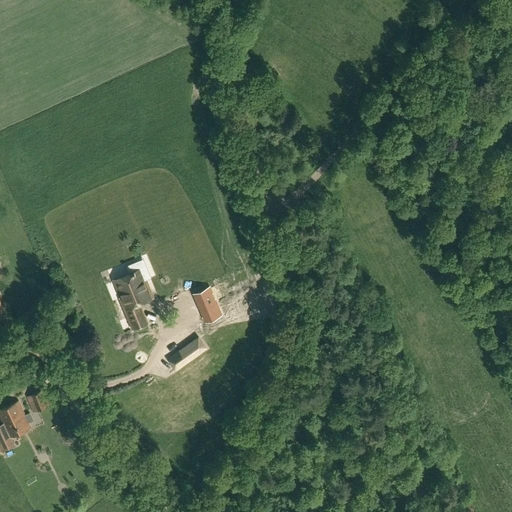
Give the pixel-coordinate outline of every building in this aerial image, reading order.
[(133,328),(148,323),(140,303),(153,298),(145,280),(141,281),(137,270),(117,278),(124,296),(121,297),(133,328)] [(212,293),(210,287),(199,291),(207,310),(217,305),(221,303),(216,291),(212,293)] [(26,329),(18,347),(44,356),(51,338),(26,329)] [(187,361),(180,350),(168,358),(176,369),(187,361)] [(27,396),(33,411),(51,403),(45,389),(27,396)] [(9,436),(10,437),(31,427),(29,422),(34,420),(30,412),(25,414),(18,400),(0,408),(0,416),(7,430),(0,433),(0,450),(0,451),(7,447),(3,438),(5,437),(5,438),(9,436)]
